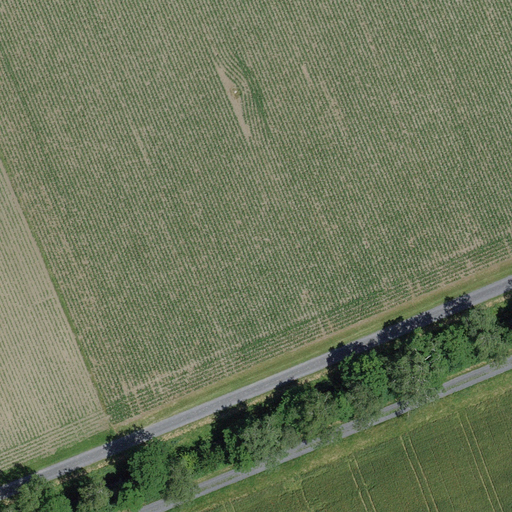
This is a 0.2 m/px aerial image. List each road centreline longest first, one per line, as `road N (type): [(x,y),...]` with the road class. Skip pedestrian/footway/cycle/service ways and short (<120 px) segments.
road 1 (track): [(511,286),(0,498)]
road 2 (track): [(158,511),(511,366)]
